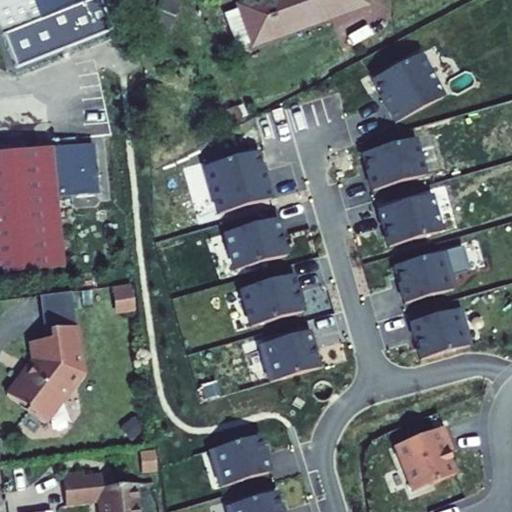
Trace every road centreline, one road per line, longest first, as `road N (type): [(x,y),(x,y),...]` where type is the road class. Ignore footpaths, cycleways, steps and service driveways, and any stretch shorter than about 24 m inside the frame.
road 1 (residential): [(381,388),(309,146)]
road 2 (residential): [(338,511),(322,453),(325,433),(349,402),(381,388)]
road 3 (residential): [(381,388),(463,365),(511,370)]
